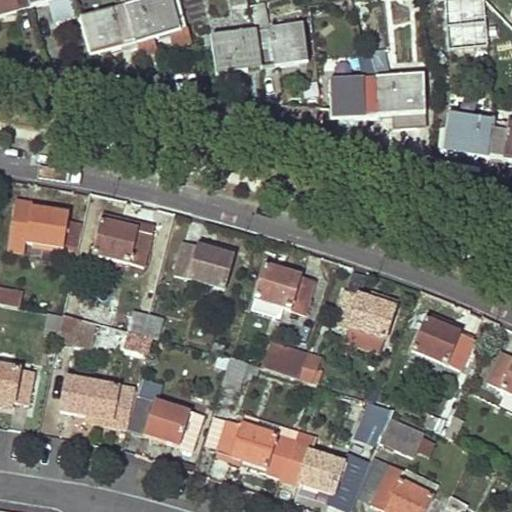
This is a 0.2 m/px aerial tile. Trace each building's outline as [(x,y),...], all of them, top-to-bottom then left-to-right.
[(0,0),(0,16),(26,10),(23,0),(0,0)] [(23,0),(26,10),(41,6),(63,0),(23,0)] [(119,0),(122,7),(132,45),(151,41),(168,36),(185,32),(175,0),(119,0)] [(239,0),(229,0),(225,1),(230,19),(244,15),(239,0)] [(41,6),(26,10),(35,42),(50,38),(41,6)] [(132,45),(122,7),(78,21),(88,58),(132,45)] [(259,11),(247,14),(254,34),(256,71),(304,66),(298,28),(267,31),(259,11)] [(185,32),(168,36),(173,49),(188,44),(185,32)] [(254,34),(209,39),(214,75),(256,71),(254,34)] [(151,41),(132,45),(136,58),(154,53),(151,41)] [(419,81),(389,83),(380,51),(365,55),(373,83),(374,119),(390,118),(390,132),(412,133),(413,119),(421,119),(419,81)] [(367,83),(328,85),(331,120),(374,119),(373,83),(365,55),(359,56),(367,83)] [(85,73),(87,61),(71,58),(69,70),(85,73)] [(491,124),(446,118),(440,154),(485,161),(491,124)] [(511,126),(491,124),(485,161),(511,165),(511,126)] [(44,214),(16,210),(10,242),(24,244),(59,250),(64,227),(67,212),(46,209),(44,214)] [(120,224),(101,219),(92,257),(141,268),(149,238),(119,229),(120,224)] [(81,229),(64,227),(59,250),(76,253),(81,229)] [(24,244),(10,242),(7,256),(21,258),(24,244)] [(212,255),(183,247),(174,277),(222,292),(233,255),(215,249),(212,255)] [(282,269),(265,264),(254,301),(282,310),(289,312),(291,306),(305,309),(313,285),(281,275),(282,269)] [(5,292),(3,307),(18,310),(20,294),(5,292)] [(372,304),(346,295),(336,324),(381,341),(394,305),(375,299),(372,304)] [(254,301),(252,309),(280,319),(282,310),(254,301)] [(305,309),(291,306),(289,312),(303,316),(305,309)] [(148,316),(134,312),(127,334),(143,338),(148,316)] [(63,317),(49,314),(44,340),(58,343),(63,317)] [(163,320),(148,316),(143,338),(153,341),(156,341),(163,320)] [(78,321),(63,317),(58,343),(71,347),(78,321)] [(444,325),(426,317),(412,353),(444,368),(447,361),(460,366),(471,343),(442,330),(444,325)] [(93,325),(78,321),(71,347),(88,350),(93,325)] [(304,358),(270,347),(262,372),(295,383),(304,358)] [(511,360),(501,355),(486,384),(511,397),(511,360)] [(243,366),(229,361),(221,387),(236,391),(243,366)] [(34,373),(0,367),(0,401),(28,407),(34,373)] [(40,410),(46,376),(34,373),(28,407),(40,410)] [(136,400),(138,396),(67,381),(60,413),(92,420),(92,426),(127,434),(127,432),(136,400)] [(138,396),(136,400),(158,407),(161,393),(141,385),(138,396)] [(136,400),(127,432),(178,449),(182,434),(186,435),(192,418),(158,407),(136,400)] [(390,414),(374,407),(364,438),(378,444),(387,422),(390,414)] [(445,433),(451,422),(428,413),(423,424),(445,433)] [(200,449),(216,454),(227,423),(211,417),(200,449)] [(201,420),(192,418),(186,435),(182,434),(178,449),(191,454),(201,420)] [(464,425),(453,418),(451,422),(445,433),(443,438),(453,445),(464,425)] [(245,419),(241,428),(294,448),(298,438),(245,419)] [(422,437),(387,422),(378,444),(413,459),(422,437)] [(216,454),(216,455),(245,466),(244,470),(280,483),(294,448),(241,428),(227,423),(216,454)] [(294,448),(280,483),(329,502),(335,486),(339,487),(345,472),(309,459),(315,444),(298,438),(294,448)] [(401,477),(390,471),(370,508),(377,511),(424,511),(431,501),(396,484),(401,477)] [(363,479),(345,472),(339,487),(357,495),(363,479)] [(434,494),(401,477),(396,484),(431,501),(434,494)] [(464,511),(466,510),(450,502),(445,511),(464,511)]
